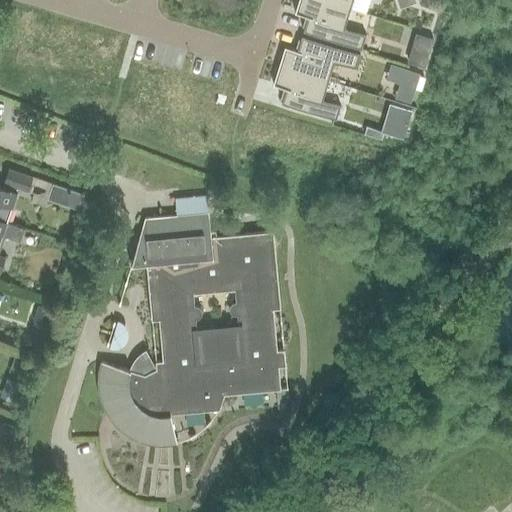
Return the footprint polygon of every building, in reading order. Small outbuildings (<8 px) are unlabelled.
[(319,0),(298,0),(294,12),(307,16),(303,31),(361,49),(365,35),(344,28),(349,9),(319,0)] [(319,0),(349,9),(352,0),(319,0)] [(416,33),(408,62),(424,66),(432,38),(416,33)] [(284,47),(278,66),(327,81),(333,61),(355,68),(359,54),(301,36),(296,51),(284,47)] [(130,55),(169,67),(172,55),(134,43),(130,55)] [(200,67),(191,64),(188,75),(218,85),(226,62),(204,55),(200,67)] [(127,83),(152,92),(160,70),(135,60),(127,83)] [(278,66),(273,84),(285,88),(281,103),(336,119),(340,105),(322,100),(327,81),(278,66)] [(414,87),(420,89),(424,76),(418,74),(414,87)] [(366,126),(364,133),(380,138),(382,132),(380,131),(366,126)] [(9,169),(2,189),(0,187),(0,219),(6,222),(16,193),(25,197),(32,177),(9,169)] [(47,198),(79,209),(84,194),(52,183),(47,198)] [(206,196),(174,199),(176,215),(208,212),(206,196)] [(245,234),(239,235),(217,237),(210,237),(208,212),(157,217),(150,218),(144,218),(130,265),(145,264),(151,321),(158,320),(162,361),(154,362),(155,369),(143,375),(101,362),(98,373),(98,382),(98,391),(101,400),(104,409),(109,417),(115,425),(122,431),(129,436),(138,440),(147,443),(156,445),(165,445),(176,443),(170,414),(218,410),(223,395),(280,390),(277,367),(285,366),(283,350),(276,351),(272,310),(279,309),(272,232),(245,234)] [(6,222),(0,219),(0,239),(1,235),(19,241),(24,228),(6,222)] [(33,322),(45,326),(52,309),(38,304),(32,321),(33,322)] [(8,371),(22,375),(27,357),(14,353),(8,371)] [(15,427),(0,426),(0,440),(15,441),(15,427)]
